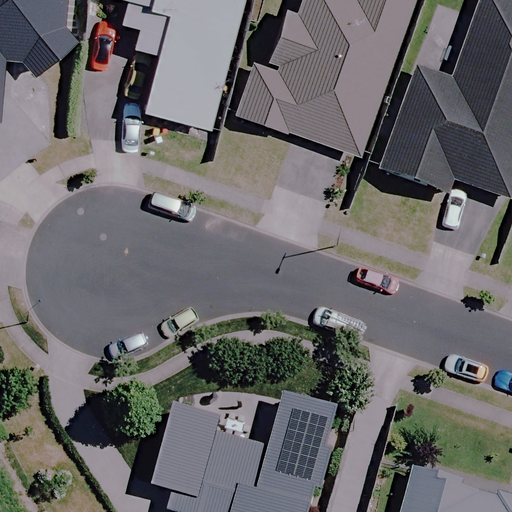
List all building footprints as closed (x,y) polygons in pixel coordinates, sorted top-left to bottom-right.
[(0,0),(0,69),(15,71),(23,82),(62,51),(66,0),(0,0)] [(100,0),(118,4),(111,29),(130,33),(125,53),(148,59),(133,117),(201,134),(235,0),(100,0)] [(405,0),(296,0),(291,17),(277,12),(259,67),(251,65),(232,120),(352,161),(405,0)] [(511,180),(511,3),(503,0),(479,0),(450,86),(411,73),(374,179),(443,202),(447,188),(503,207),(511,180)] [(302,511),(328,421),(276,407),(262,455),(210,440),(213,428),(168,415),(144,501),(153,504),(151,511),(302,511)] [(511,511),(511,502),(410,473),(399,511),(511,511)]
